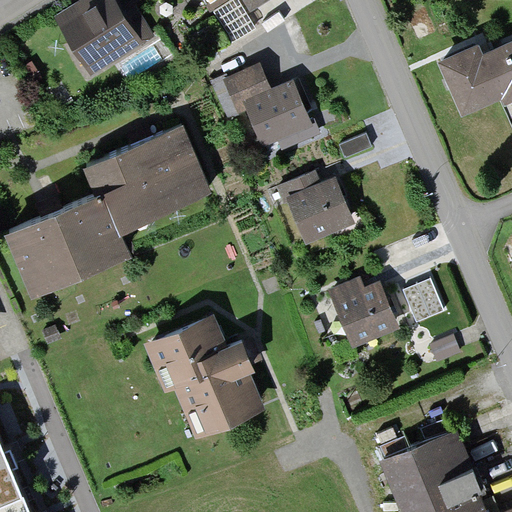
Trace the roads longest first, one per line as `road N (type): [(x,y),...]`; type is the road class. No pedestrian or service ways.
road 1 (residential): [(462,228),(362,0)]
road 2 (residential): [(511,354),(462,228)]
